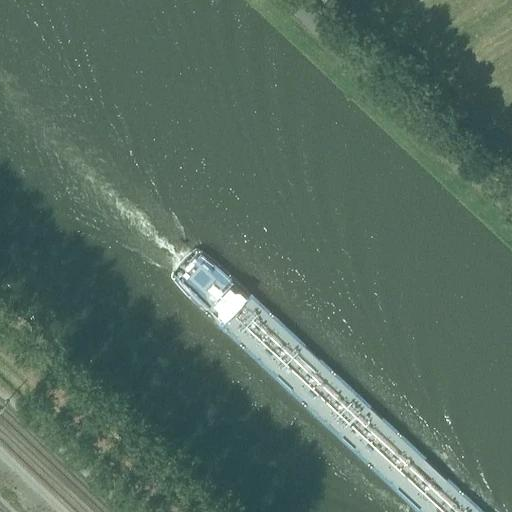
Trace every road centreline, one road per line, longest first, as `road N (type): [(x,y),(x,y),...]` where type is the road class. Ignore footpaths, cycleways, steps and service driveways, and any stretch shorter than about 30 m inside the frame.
road 1 (unclassified): [(511,208),(289,0)]
road 2 (unclassified): [(177,511),(0,345)]
